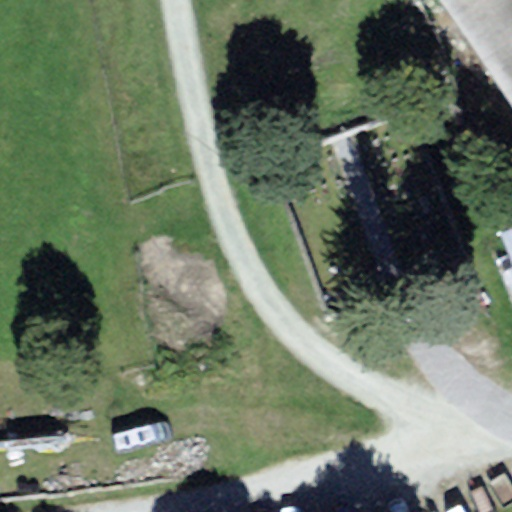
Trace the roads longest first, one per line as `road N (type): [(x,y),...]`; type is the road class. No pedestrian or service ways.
road 1 (track): [(180,0),(202,128),(236,245),(265,294),(315,350),(447,414),(511,421)]
road 2 (track): [(511,450),(176,511)]
